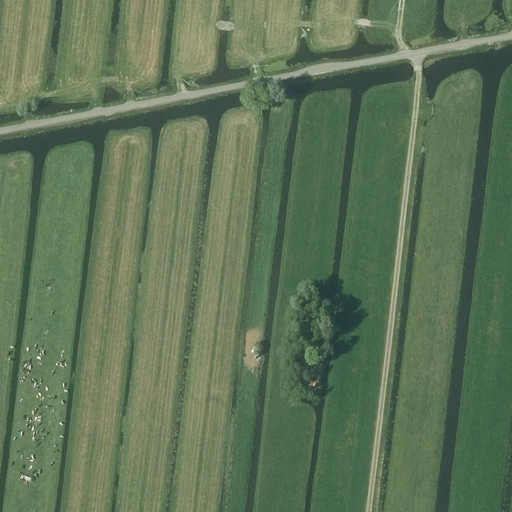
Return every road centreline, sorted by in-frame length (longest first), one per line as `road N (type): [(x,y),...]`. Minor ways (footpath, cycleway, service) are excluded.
road 1 (unclassified): [(0,131),(511,35)]
road 2 (track): [(409,174),(418,111),(456,113),(447,188)]
